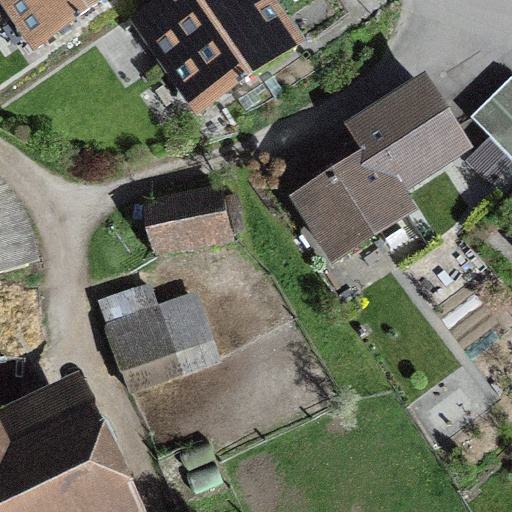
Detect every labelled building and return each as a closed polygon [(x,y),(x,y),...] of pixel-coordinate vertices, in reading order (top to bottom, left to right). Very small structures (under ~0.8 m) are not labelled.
[(10,0),(41,42),(101,0),(10,0)] [(171,63),(262,1),(261,0),(167,0),(140,19),(171,63)] [(262,1),(171,63),(202,107),(292,45),(262,1)] [(366,154),(297,193),(336,260),(406,221),(390,194),(425,174),(413,152),(450,132),(423,83),(349,124),(366,154)] [(511,91),(511,90),(470,128),(509,169),(511,165),(511,91)] [(227,194),(147,205),(154,255),(234,244),(227,194)] [(163,310),(109,322),(118,362),(172,351),(163,310)] [(0,511),(141,511),(80,372),(0,407),(0,511)]
